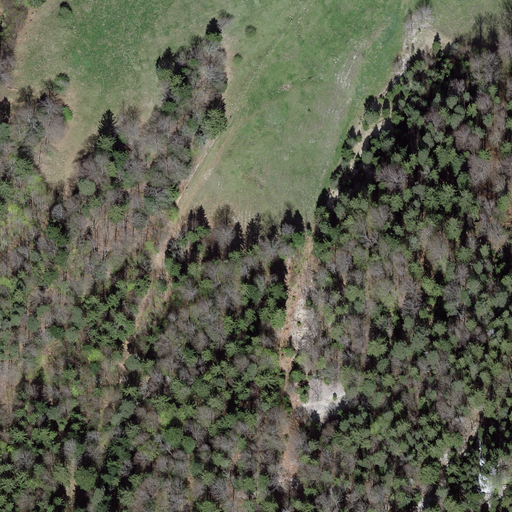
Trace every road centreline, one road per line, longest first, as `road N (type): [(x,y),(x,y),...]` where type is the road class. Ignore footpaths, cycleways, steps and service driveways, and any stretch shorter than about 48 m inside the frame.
road 1 (track): [(314,0),(170,235),(108,405),(98,471),(78,511)]
road 2 (track): [(402,0),(397,30),(332,163),(285,320),(277,361),(284,443)]
road 3 (track): [(0,408),(25,383),(39,390),(70,463),(78,511)]
